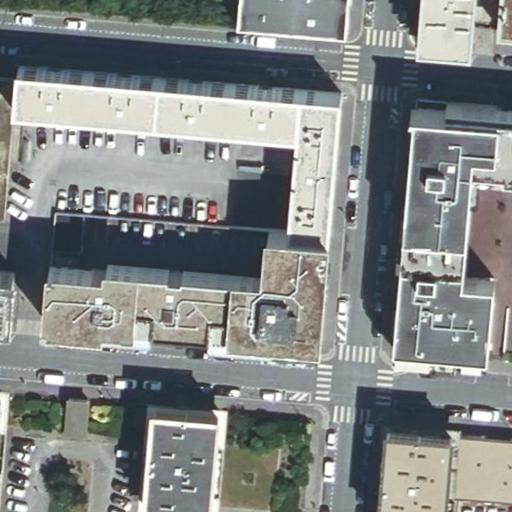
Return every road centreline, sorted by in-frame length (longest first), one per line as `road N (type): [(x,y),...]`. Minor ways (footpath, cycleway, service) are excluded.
road 1 (residential): [(0,37),(384,70)]
road 2 (residential): [(355,385),(0,357)]
road 3 (residential): [(384,70),(355,385)]
road 4 (residential): [(511,399),(355,385)]
road 5 (residential): [(384,70),(511,81)]
road 6 (residential): [(355,385),(346,511)]
